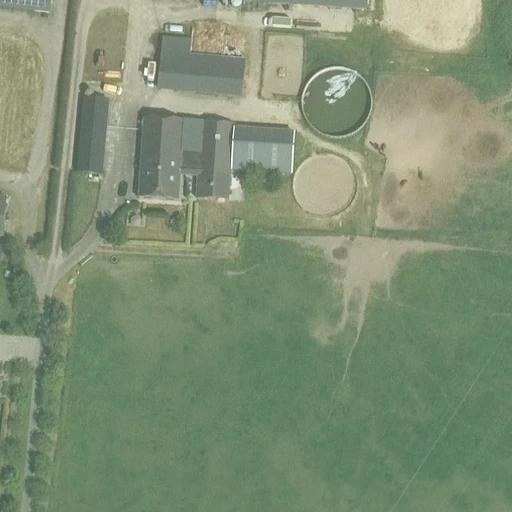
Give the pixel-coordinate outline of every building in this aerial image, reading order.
[(0,0),(0,9),(54,15),(55,0),(0,0)] [(191,0),(366,12),(367,0),(191,0)] [(162,38),(157,93),(243,100),(246,61),(190,56),(192,41),(162,38)] [(307,124),(314,131),(323,137),(335,140),(344,139),(356,134),(365,126),(370,116),(372,106),(371,96),(366,85),(356,75),(346,71),(338,69),(330,70),(322,73),(313,78),(307,85),(302,96),(301,106),(303,114),(307,124)] [(282,111),(282,99),(257,98),(256,110),(282,111)] [(110,102),(83,99),(76,173),(103,175),(110,102)] [(180,176),(198,177),(197,200),(229,202),(230,172),(233,130),(234,125),(202,123),(200,155),(182,153),(184,122),(144,119),(139,200),(178,202),(180,176)] [(293,134),(233,130),(230,172),(290,176),(293,134)] [(310,170),(340,170),(340,160),(310,160),(310,170)]
